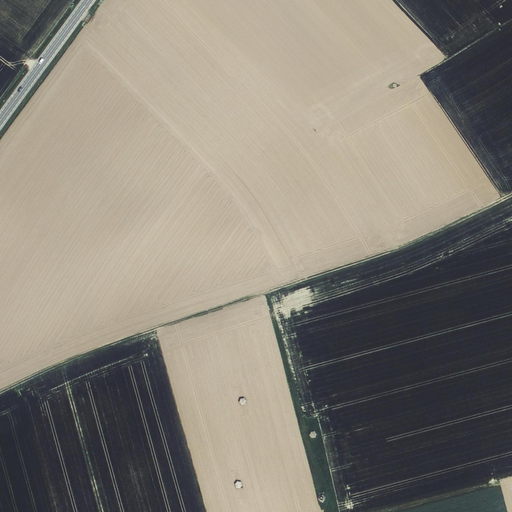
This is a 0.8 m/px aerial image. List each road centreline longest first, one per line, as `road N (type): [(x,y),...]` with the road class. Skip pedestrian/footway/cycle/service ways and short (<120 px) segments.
road 1 (track): [(511,193),(101,346),(0,393)]
road 2 (secondary): [(88,0),(0,120)]
